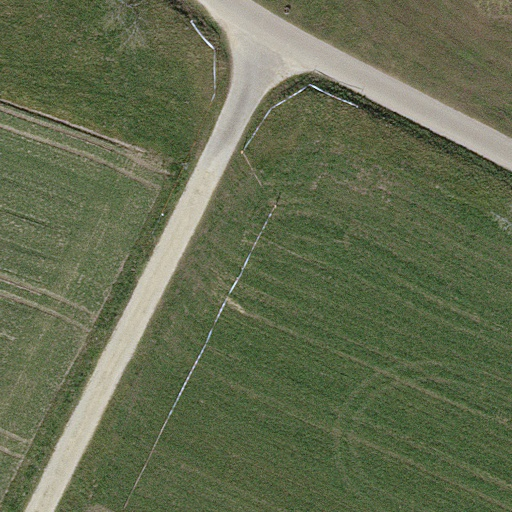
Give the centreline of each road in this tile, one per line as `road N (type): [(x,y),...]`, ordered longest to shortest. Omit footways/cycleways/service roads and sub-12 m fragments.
road 1 (track): [(273,32),(34,511)]
road 2 (track): [(511,154),(225,0)]
